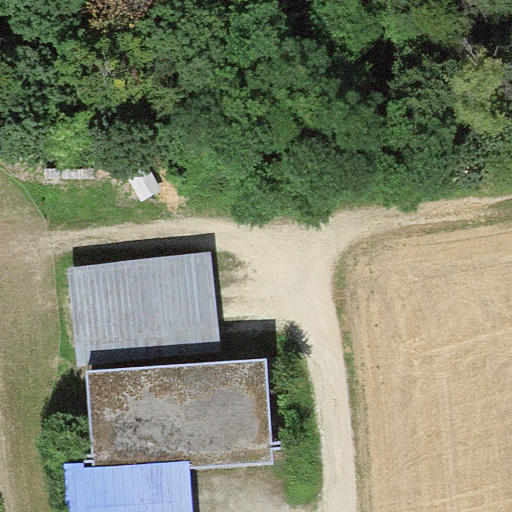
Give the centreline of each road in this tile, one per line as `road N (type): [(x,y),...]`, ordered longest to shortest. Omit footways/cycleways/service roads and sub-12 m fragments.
road 1 (track): [(511,195),(109,232)]
road 2 (track): [(308,216),(333,511)]
